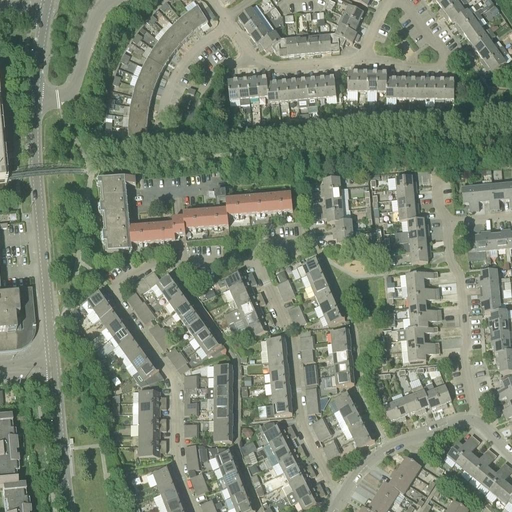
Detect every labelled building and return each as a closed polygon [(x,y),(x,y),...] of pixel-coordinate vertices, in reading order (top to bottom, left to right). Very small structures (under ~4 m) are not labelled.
[(367,8),(371,0),(352,0),(352,1),(367,8)] [(463,0),(447,0),(439,6),(442,10),(439,12),(443,17),(465,1),(463,0)] [(465,1),(443,17),(446,21),(449,19),(452,24),(455,22),(454,22),(465,14),(462,9),(467,5),(465,1)] [(494,7),(490,1),(485,5),(489,10),(494,7)] [(458,32),(480,17),(487,11),(484,8),(481,10),(477,5),(465,14),(454,22),(455,22),(457,26),(455,28),(458,32)] [(208,8),(204,12),(208,18),(212,15),(208,8)] [(344,18),(359,25),(364,15),(349,8),(344,18)] [(489,12),(493,17),(499,13),(495,8),(489,12)] [(198,9),(194,12),(189,15),(200,30),(208,25),(198,9)] [(245,29),(258,20),(252,11),(238,20),(245,29)] [(193,36),(200,30),(189,15),(181,21),(193,36)] [(467,39),(480,30),(477,25),(483,20),(480,17),(458,32),(461,37),(464,35),(467,39)] [(355,35),(359,25),(344,18),(339,28),(355,35)] [(245,29),(251,38),(264,28),(258,20),(245,29)] [(187,42),(193,36),(181,21),(173,28),(187,42)] [(187,42),(173,28),(166,35),(180,48),(187,42)] [(271,37),(270,37),(264,28),(251,38),(257,47),(260,45),(271,37)] [(339,28),(335,37),(335,38),(347,44),(352,46),(354,42),(357,44),(359,40),(356,38),(357,36),(355,35),(339,28)] [(471,50),(493,34),(490,30),(484,34),(480,30),(467,39),(470,43),(467,45),(471,50)] [(270,51),(282,43),(281,42),(275,34),(270,37),(271,37),(260,45),(261,47),(259,49),(261,53),(264,51),(266,54),(270,51)] [(480,57),(493,47),(490,42),(495,38),(493,34),(471,50),(474,55),(477,53),(480,57)] [(160,43),(175,55),(180,48),(166,35),(160,43)] [(347,44),(335,38),(335,37),(330,38),(331,51),(343,50),(345,46),(346,47),(347,44)] [(319,39),(321,55),(332,54),(331,51),(330,38),(319,39)] [(310,56),(321,55),(319,39),(308,40),(310,56)] [(299,57),(310,56),(308,40),(298,41),(299,57)] [(288,58),(299,57),(298,41),(287,42),(288,55),(288,58)] [(287,42),(281,42),(282,43),(270,51),(272,54),(274,53),(276,56),(288,55),(287,42)] [(175,55),(160,43),(154,52),(169,62),(175,55)] [(483,67),(505,52),(502,48),(497,52),(493,47),(480,57),(483,61),(480,63),(483,67)] [(169,62),(154,52),(148,60),(165,70),(169,62)] [(505,52),(483,67),(487,72),(489,70),(493,75),(506,65),(502,60),(508,56),(505,52)] [(143,70),(160,78),(165,70),(148,60),(143,70)] [(157,86),(160,78),(143,70),(139,79),(157,86)] [(348,94),(358,94),(358,75),(348,75),(348,94)] [(358,94),(367,94),(368,75),(358,75),(358,94)] [(367,94),(377,94),(378,76),(368,75),(367,94)] [(378,76),(377,94),(386,95),(387,95),(387,82),(387,76),(378,76)] [(136,89),(154,95),(157,86),(139,79),(136,89)] [(268,99),(267,86),(268,86),(267,80),(257,81),(259,100),(268,99)] [(325,81),(327,100),(336,99),(335,80),(325,81)] [(249,101),(259,100),(257,81),(248,82),(249,101)] [(317,101),(327,100),(325,81),(315,82),(317,101)] [(240,108),(250,107),(249,101),(248,82),(238,83),(240,102),(240,108)] [(317,101),(315,82),(306,83),(308,102),(317,101)] [(397,82),(387,82),(387,95),(386,95),(386,101),(396,101),(397,82)] [(396,101),(406,101),(406,82),(397,82),(396,101)] [(406,101),(416,101),(416,82),(406,82),(406,101)] [(416,82),(416,101),(425,101),(426,82),(416,82)] [(426,82),(425,101),(435,101),(435,83),(426,82)] [(230,103),(240,102),(238,83),(228,84),(230,103)] [(308,102),(306,83),(296,84),(298,103),(308,102)] [(435,83),(435,101),(445,102),(445,83),(435,83)] [(445,83),(445,102),(454,102),(455,83),(445,83)] [(298,103),(296,84),(287,85),(288,103),(298,103)] [(288,103),(287,85),(277,86),(279,104),(288,103)] [(269,105),(279,104),(277,86),(268,86),(267,86),(268,99),(269,105)] [(133,99),(151,103),(154,95),(136,89),(133,99)] [(131,109),(149,112),(151,103),(133,99),(131,109)] [(149,112),(131,109),(129,119),(148,121),(149,112)] [(147,130),(148,121),(129,119),(128,129),(147,130)] [(148,139),(147,130),(128,129),(129,140),(148,139)] [(396,180),(397,191),(416,189),(416,184),(413,184),(412,179),(396,180)] [(135,180),(119,181),(101,183),(107,256),(130,254),(129,248),(176,244),(175,239),(181,238),(186,238),(185,233),(229,229),(228,219),(293,213),(291,196),(226,202),(227,211),(183,215),(184,220),(179,221),(172,221),(173,226),(128,230),(124,188),(136,187),(135,180)] [(321,193),(341,191),(340,180),(323,182),(324,187),(321,187),(321,193)] [(511,209),(511,185),(503,187),(504,203),(510,202),(510,210),(511,209)] [(493,188),(495,211),(500,211),(499,203),(504,203),(503,187),(493,188)] [(482,189),(484,204),(489,204),(490,212),(495,211),(493,188),(482,189)] [(416,189),(397,191),(398,202),(414,201),(414,195),(417,195),(416,189)] [(472,190),(474,213),(479,213),(479,205),(484,204),(482,189),(472,190)] [(470,214),(474,213),(472,190),(462,191),(463,206),(469,206),(470,214)] [(342,202),(341,191),(321,193),(322,199),(325,198),(325,204),(342,202)] [(414,201),(398,202),(399,213),(418,211),(418,205),(415,206),(414,201)] [(342,202),(325,204),(326,209),(323,209),(323,215),(343,213),(342,202)] [(418,211),(399,213),(400,224),(408,223),(416,222),(416,217),(419,217),(418,211)] [(344,224),(344,223),(343,213),(323,215),(324,220),(327,220),(327,226),(335,225),(344,224)] [(409,234),(428,232),(428,226),(425,227),(424,221),(416,222),(408,223),(409,234)] [(352,222),(344,223),(344,224),(335,225),(336,229),(333,230),(333,236),(353,234),(352,222)] [(410,245),(426,243),(426,238),(429,238),(428,232),(409,234),(410,245)] [(496,237),(497,253),(505,252),(508,252),(506,233),(501,234),(501,236),(496,237)] [(353,234),(333,236),(334,241),(337,241),(337,246),(354,245),(353,234)] [(477,254),(485,254),(487,253),(486,235),(481,236),(481,238),(475,239),(477,254)] [(486,260),(490,259),(490,253),(497,253),(496,237),(491,237),(490,235),(486,235),(487,253),(485,254),(486,260)] [(427,248),(426,243),(410,245),(411,255),(430,254),(430,248),(427,248)] [(430,254),(411,255),(412,266),(428,265),(428,259),(431,259),(430,254)] [(319,261),(297,270),(302,280),(307,278),(323,271),(319,261)] [(323,271),(307,278),(311,288),(328,281),(323,271)] [(504,284),(504,280),(498,281),(497,272),(481,274),(482,280),(479,280),(479,285),(498,283),(498,285),(504,285),(504,284)] [(156,287),(161,284),(154,273),(149,277),(156,287)] [(229,291),(255,281),(252,275),(246,278),(244,273),(225,281),(229,291)] [(406,277),(407,288),(424,287),(424,281),(428,281),(427,275),(406,277)] [(163,296),(178,286),(171,276),(161,284),(156,287),(163,296)] [(144,281),(151,291),(156,287),(149,277),(144,281)] [(151,291),(144,281),(138,284),(146,294),(151,291)] [(234,301),(252,293),(251,289),(257,286),(255,281),(229,291),(234,301)] [(332,288),(331,289),(328,281),(311,288),(315,298),(333,290),(332,288)] [(279,293),(291,288),(289,282),(277,287),(279,293)] [(505,293),(504,285),(498,285),(498,283),(479,285),(480,289),(483,289),(483,295),(503,293),(505,293)] [(133,288),(138,294),(141,298),(146,294),(138,284),(133,288)] [(163,296),(169,305),(184,294),(178,286),(163,296)] [(425,292),(424,287),(407,288),(408,299),(429,297),(429,291),(425,292)] [(294,293),(291,288),(279,293),(282,298),(294,293)] [(0,354),(15,353),(21,351),(26,348),(30,344),(33,339),(35,334),(35,328),(31,289),(0,292),(1,298),(0,298),(0,354)] [(333,292),(333,290),(315,298),(320,308),(336,301),(333,293),(333,292)] [(204,294),(207,301),(216,298),(213,291),(204,294)] [(87,304),(94,313),(108,302),(102,293),(87,304)] [(238,311),(263,301),(261,295),(254,298),(252,293),(234,301),(238,311)] [(294,293),(282,298),(284,304),(296,299),(294,293)] [(506,305),(506,300),(504,301),(503,293),(483,295),(484,300),(481,300),(481,305),(482,305),(500,303),(500,305),(506,305)] [(141,298),(138,294),(127,301),(131,307),(141,299),(141,298)] [(189,301),(184,294),(169,305),(175,314),(191,303),(189,301)] [(429,297),(408,299),(409,310),(426,308),(426,303),(430,302),(429,297)] [(131,307),(134,312),(145,304),(141,299),(131,307)] [(235,324),(261,313),(259,309),(266,306),(263,301),(238,311),(231,314),(235,324)] [(324,318),(340,311),(336,301),(320,308),(324,318)] [(108,302),(94,313),(100,322),(115,311),(108,302)] [(175,314),(182,323),(196,312),(191,305),(192,305),(191,303),(175,314)] [(500,303),(482,305),(481,305),(482,310),(484,309),(485,315),(491,315),(491,314),(501,313),(500,305),(500,303)] [(145,304),(134,312),(138,317),(149,309),(145,304)] [(290,319),(302,314),(300,308),(288,313),(290,319)] [(426,308),(409,310),(410,320),(431,318),(431,313),(427,313),(426,308)] [(138,317),(141,321),(152,314),(149,309),(138,317)] [(115,311),(100,322),(107,330),(121,320),(115,311)] [(328,328),(345,321),(340,311),(324,318),(328,328)] [(182,323),(188,331),(203,321),(202,319),(201,319),(196,312),(182,323)] [(263,318),(261,313),(235,324),(240,334),(247,331),(272,320),(269,315),(263,318)] [(491,314),(491,315),(491,320),(489,320),(489,325),(508,323),(508,325),(511,324),(511,320),(507,321),(507,313),(501,313),(491,314)] [(152,314),(141,321),(145,327),(156,319),(152,314)] [(290,319),(293,324),(304,319),(302,314),(290,319)] [(431,318),(410,320),(411,331),(427,330),(428,330),(428,324),(432,324),(431,318)] [(304,319),(293,324),(295,330),(307,325),(304,319)] [(121,320),(107,330),(113,339),(127,329),(121,320)] [(272,320),(247,331),(251,341),(270,334),(268,329),(274,326),(272,320)] [(203,321),(188,331),(194,340),(209,330),(204,323),(205,322),(203,321)] [(511,333),(511,324),(508,325),(508,323),(489,325),(490,330),(492,329),(493,335),(508,333),(511,333)] [(153,337),(163,329),(160,324),(149,332),(153,337)] [(127,329),(113,339),(119,348),(134,337),(133,335),(132,336),(127,329)] [(153,337),(156,342),(167,334),(163,329),(153,337)] [(209,330),(194,340),(201,349),(215,339),(209,330)] [(411,331),(406,331),(407,343),(424,341),(423,336),(428,335),(427,330),(411,331)] [(331,334),(332,345),(350,344),(349,332),(331,334)] [(511,345),(511,341),(509,341),(508,333),(493,335),(493,340),(491,340),(491,345),(509,344),(509,346),(511,345)] [(167,334),(156,342),(160,347),(171,339),(167,334)] [(134,337),(119,348),(125,357),(140,346),(135,339),(136,339),(134,337)] [(171,339),(160,347),(164,352),(174,345),(171,339)] [(215,339),(201,349),(207,358),(222,348),(215,339)] [(267,342),(268,354),(286,352),(285,341),(267,342)] [(424,346),(424,341),(407,343),(408,353),(429,351),(429,346),(424,346)] [(233,347),(236,352),(242,348),(239,343),(233,347)] [(333,356),(351,354),(350,344),(332,345),(333,356)] [(510,354),(510,353),(509,346),(509,344),(491,345),(491,350),(494,350),(495,356),(499,355),(510,354)] [(140,346),(125,357),(132,366),(146,355),(140,346)] [(170,361),(181,354),(177,349),(166,356),(170,361)] [(240,350),(236,352),(236,353),(241,360),(246,356),(240,350)] [(214,360),(223,357),(219,351),(211,357),(214,360)] [(425,357),(430,357),(429,351),(408,353),(409,365),(426,363),(425,357)] [(269,365),(287,363),(286,352),(268,354),(269,365)] [(511,352),(510,353),(510,354),(499,355),(499,360),(496,360),(497,365),(511,363),(511,352)] [(174,366),(184,359),(181,354),(170,361),(174,366)] [(334,367),(352,365),(351,354),(333,356),(334,367)] [(146,355),(132,366),(126,370),(132,378),(153,364),(146,355)] [(174,366),(177,372),(188,364),(184,359),(174,366)] [(288,371),(287,363),(269,365),(270,375),(289,373),(288,371)] [(511,374),(511,363),(497,365),(497,370),(500,370),(500,375),(511,374)] [(153,364),(132,378),(141,390),(145,384),(147,387),(149,387),(157,384),(165,381),(153,364)] [(188,364),(177,372),(181,377),(192,369),(188,364)] [(335,378),(353,376),(352,365),(334,367),(335,378)] [(232,369),(214,368),(214,380),(233,380),(233,378),(232,378),(232,369)] [(288,375),(289,375),(289,373),(270,375),(271,386),(289,384),(288,375)] [(353,376),(335,378),(331,378),(332,389),(354,387),(353,376)] [(498,397),(511,392),(511,380),(511,381),(509,377),(500,380),(501,385),(503,390),(496,393),(498,397)] [(112,382),(116,388),(121,384),(117,378),(112,382)] [(244,379),(245,388),(252,387),(251,378),(244,379)] [(233,380),(214,380),(207,380),(207,390),(232,390),(232,382),(233,382),(233,380)] [(272,396),(290,395),(289,384),(271,386),(272,396)] [(425,396),(424,393),(422,387),(411,391),(414,397),(421,415),(426,413),(425,410),(429,409),(430,408),(425,396)] [(445,388),(435,392),(442,411),(448,408),(446,405),(451,403),(445,388)] [(232,390),(207,390),(207,401),(232,401),(232,390)] [(198,391),(185,391),(185,401),(191,401),(191,397),(198,397),(198,391)] [(430,408),(429,409),(430,412),(436,410),(437,413),(442,411),(435,392),(425,396),(430,408)] [(508,404),(511,403),(511,392),(498,397),(499,402),(506,399),(508,404)] [(139,405),(167,406),(167,400),(160,400),(160,394),(139,394),(139,405)] [(290,395),(272,396),(273,407),(291,406),(290,395)] [(339,413),(355,405),(350,395),(334,403),(339,413)] [(414,397),(404,401),(410,416),(414,414),(416,418),(421,415),(414,397)] [(185,412),(198,412),(198,406),(191,406),(191,401),(185,401),(185,412)] [(207,401),(207,412),(214,412),(232,412),(232,401),(207,401)] [(410,416),(404,401),(394,405),(401,423),(406,421),(405,418),(410,416)] [(511,413),(511,403),(508,404),(510,409),(503,412),(505,417),(511,413)] [(167,412),(167,406),(139,405),(139,416),(159,417),(160,412),(167,412)] [(355,405),(339,413),(344,422),(360,414),(355,405)] [(383,409),(389,424),(394,422),(396,425),(401,423),(394,405),(383,409)] [(273,407),(266,408),(267,419),(292,417),(291,406),(273,407)] [(232,421),(232,412),(214,412),(214,423),(233,423),(233,421),(232,421)] [(349,432),(365,424),(360,414),(344,422),(349,432)] [(159,417),(139,416),(139,427),(167,427),(167,421),(160,421),(159,417)] [(0,473),(13,473),(16,473),(15,465),(18,464),(17,457),(14,458),(14,452),(17,452),(16,439),(13,440),(12,431),(9,432),(8,424),(11,424),(11,417),(0,418),(0,473)] [(314,432),(325,426),(323,421),(312,427),(314,432)] [(233,425),(233,423),(214,423),(214,434),(232,434),(232,425),(233,425)] [(354,442),(370,434),(365,424),(349,432),(354,442)] [(328,432),(325,426),(314,432),(317,438),(328,432)] [(167,427),(139,427),(139,438),(159,438),(159,433),(166,433),(167,427)] [(283,427),(264,436),(269,446),(294,434),(291,428),(285,431),(283,427)] [(251,430),(246,431),(244,435),(246,439),(251,439),(253,434),(251,430)] [(328,432),(317,438),(320,443),(331,438),(328,432)] [(214,445),(232,445),(232,434),(214,434),(214,445)] [(297,439),(294,434),(269,446),(274,455),(292,446),(290,442),(297,439)] [(370,434),(354,442),(359,452),(375,444),(370,434)] [(139,449),(166,449),(167,443),(159,443),(159,438),(139,438),(139,449)] [(326,455),(337,450),(335,444),(323,450),(326,455)] [(458,445),(447,458),(456,465),(469,449),(465,445),(462,448),(458,445)] [(292,446),(274,455),(279,465),(303,453),(301,447),(294,451),(292,446)] [(186,456),(199,454),(198,447),(185,449),(186,456)] [(244,458),(249,456),(246,448),(240,451),(244,458)] [(166,455),(166,449),(139,449),(139,460),(159,460),(159,455),(166,455)] [(469,449),(456,465),(464,472),(475,459),(471,456),(474,452),(469,449)] [(337,450),(326,455),(329,461),(340,456),(337,450)] [(232,453),(216,459),(219,470),(237,463),(236,461),(235,461),(232,453)] [(300,461),(306,458),(303,453),(279,465),(284,475),(302,466),(300,461)] [(482,459),(479,462),(475,459),(464,472),(472,479),(486,463),(482,459)] [(400,469),(415,479),(421,469),(406,460),(400,469)] [(237,463),(219,470),(223,480),(240,473),(237,465),(238,465),(237,463)] [(487,469),(490,466),(486,463),(472,479),(481,486),(492,473),(487,469)] [(201,466),(188,468),(189,474),(202,472),(201,466)] [(310,467),(304,470),(302,466),(284,475),(289,485),(313,472),(310,467)] [(392,477),(409,488),(415,479),(400,469),(397,475),(394,473),(392,477)] [(170,470),(153,476),(157,487),(174,480),(170,470)] [(310,481),(316,478),(313,472),(289,485),(294,494),(312,485),(310,481)] [(14,481),(13,473),(0,473),(0,488),(2,489),(2,488),(17,487),(16,480),(14,481)] [(240,473),(223,480),(227,490),(244,484),(240,473)] [(492,473),(481,486),(489,493),(503,477),(498,473),(496,476),(492,473)] [(193,486),(205,482),(203,476),(191,481),(193,486)] [(403,497),(409,488),(392,477),(390,480),(392,482),(389,487),(400,494),(399,495),(403,497)] [(503,477),(489,493),(497,500),(508,487),(504,483),(507,480),(503,477)] [(178,490),(174,480),(157,487),(161,497),(178,490)] [(193,486),(195,492),(207,488),(205,482),(193,486)] [(244,484),(227,490),(231,500),(248,494),(244,484)] [(394,504),(399,495),(400,494),(389,487),(385,484),(379,494),(394,504)] [(320,486),(314,489),(312,485),(294,494),(286,498),(291,507),(298,504),(323,492),(320,486)] [(24,486),(17,487),(2,488),(2,489),(3,503),(6,503),(6,502),(23,501),(23,500),(22,493),(25,493),(24,486)] [(511,489),(508,487),(497,500),(506,507),(509,504),(508,504),(511,499),(511,489)] [(207,488),(195,492),(197,498),(209,494),(207,488)] [(182,498),(181,498),(178,490),(161,497),(165,507),(182,500),(182,498)] [(326,497),(323,492),(298,504),(302,511),(307,511),(322,505),(319,500),(326,497)] [(251,501),(251,502),(248,494),(231,500),(235,510),(252,503),(251,501)] [(373,503),(386,511),(388,511),(394,504),(379,494),(373,503)] [(26,500),(23,500),(23,501),(6,502),(6,503),(7,511),(29,511),(29,508),(26,508),(26,500)] [(182,502),(183,502),(182,500),(165,507),(166,511),(182,511),(186,511),(182,502)] [(202,511),(204,511),(215,508),(213,502),(201,507),(202,511)] [(254,511),(252,506),(253,506),(252,503),(235,510),(235,511),(254,511)] [(386,511),(373,503),(367,511),(386,511)] [(448,511),(467,511),(454,503),(448,511)]
